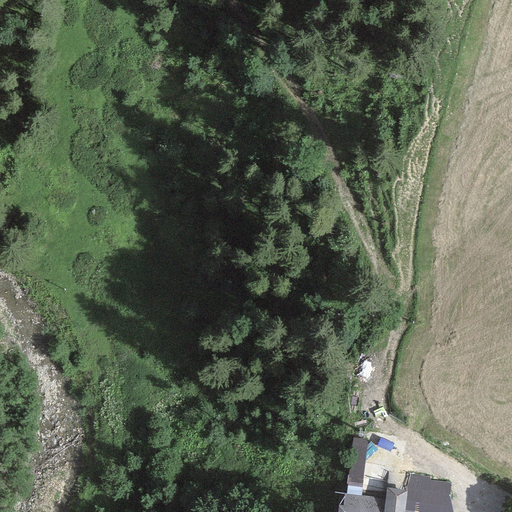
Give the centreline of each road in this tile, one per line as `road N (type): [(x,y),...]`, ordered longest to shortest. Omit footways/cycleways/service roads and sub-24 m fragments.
road 1 (track): [(228,0),(297,93),(399,311)]
road 2 (track): [(408,224),(405,284),(379,415),(490,508)]
